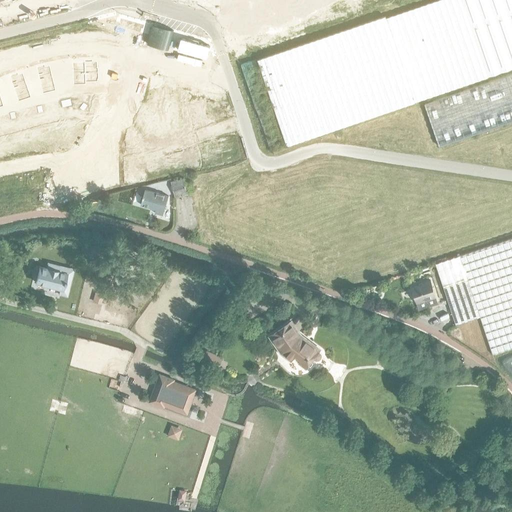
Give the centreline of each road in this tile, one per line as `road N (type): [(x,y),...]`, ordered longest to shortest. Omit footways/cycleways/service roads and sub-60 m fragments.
road 1 (residential): [(511,391),(429,331),(258,267),(109,220),(54,213),(0,222)]
road 2 (residential): [(232,85),(263,164),(321,149),(511,176)]
road 3 (residential): [(0,172),(94,152),(131,56)]
road 4 (residential): [(121,53),(66,47),(0,67)]
